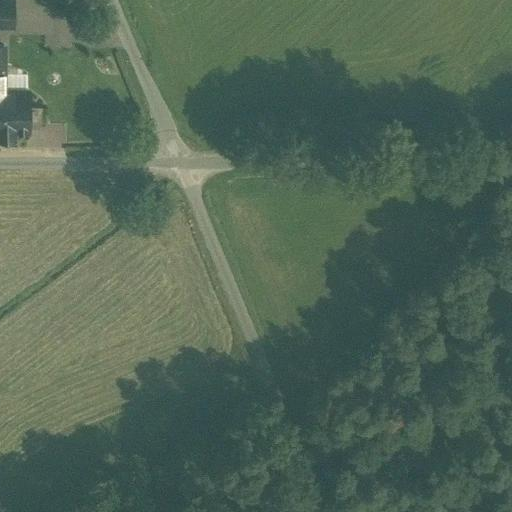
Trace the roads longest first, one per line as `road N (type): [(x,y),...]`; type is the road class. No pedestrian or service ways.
road 1 (unclassified): [(322,511),(179,161)]
road 2 (unclassified): [(179,161),(511,161)]
road 3 (unclassified): [(0,161),(179,161)]
road 4 (unclassified): [(179,161),(109,0)]
